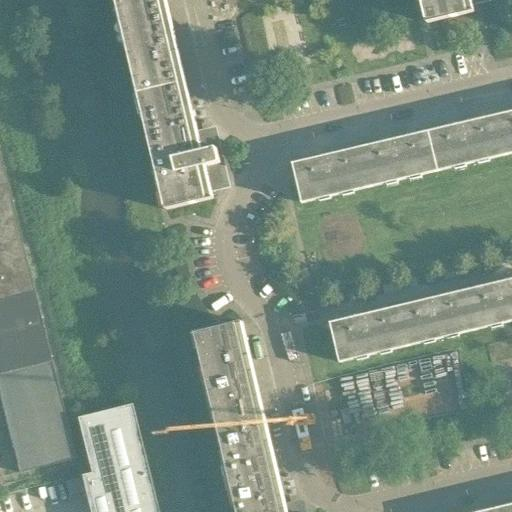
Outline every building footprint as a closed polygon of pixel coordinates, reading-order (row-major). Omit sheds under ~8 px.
[(207,199),(205,189),(224,185),(219,164),(220,164),(216,149),(212,133),(193,138),(160,0),(117,0),(156,163),(159,177),(166,208),(165,208),(166,211),(213,200),(213,198),(207,199)] [(468,12),(466,2),(476,0),(421,0),(427,21),(426,21),(427,24),(474,13),(473,11),(468,12)] [(505,156),(511,154),(511,112),(496,116),(505,156)] [(438,172),(505,156),(496,116),(428,132),(438,172)] [(371,187),(438,172),(428,132),(362,148),(371,187)] [(302,204),(371,187),(362,148),(292,164),(302,204)] [(0,402),(18,473),(74,459),(52,370),(0,162),(0,402)] [(511,279),(466,291),(475,331),(511,321),(511,279)] [(399,307),(408,346),(475,331),(466,291),(399,307)] [(408,346),(399,307),(330,323),(339,363),(408,346)] [(301,511),(300,505),(281,510),(237,326),(242,324),(242,322),(195,334),(196,336),(197,336),(238,511),(301,511)] [(88,474),(79,476),(87,511),(156,511),(129,405),(75,419),(88,474)]
